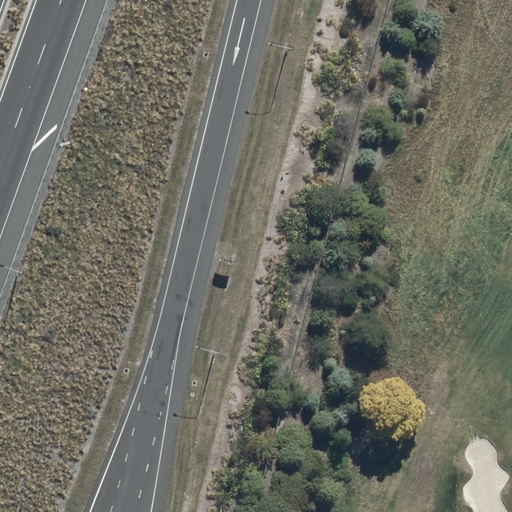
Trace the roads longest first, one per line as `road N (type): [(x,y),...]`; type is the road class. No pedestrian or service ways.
road 1 (trunk): [(247,0),(122,511)]
road 2 (trunk): [(62,0),(0,172)]
